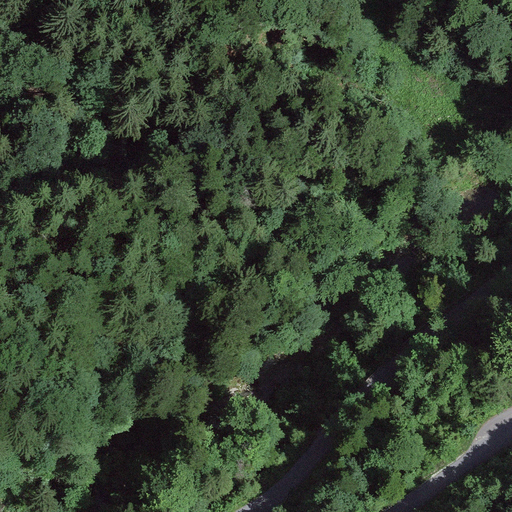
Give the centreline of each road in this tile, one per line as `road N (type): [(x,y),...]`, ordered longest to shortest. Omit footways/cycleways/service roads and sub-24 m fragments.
road 1 (unclassified): [(255,511),(389,370),(511,270)]
road 2 (unclassified): [(511,432),(401,511)]
